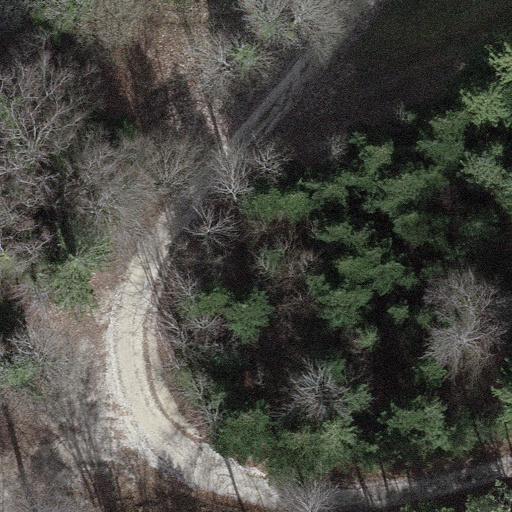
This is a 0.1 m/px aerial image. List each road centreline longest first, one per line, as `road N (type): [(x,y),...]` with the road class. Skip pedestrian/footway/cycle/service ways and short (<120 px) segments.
road 1 (track): [(96,334),(174,453),(251,502),(511,461)]
road 2 (track): [(376,0),(96,334)]
road 3 (track): [(0,25),(96,334)]
road 4 (track): [(511,27),(250,146)]
road 5 (track): [(0,480),(96,334)]
